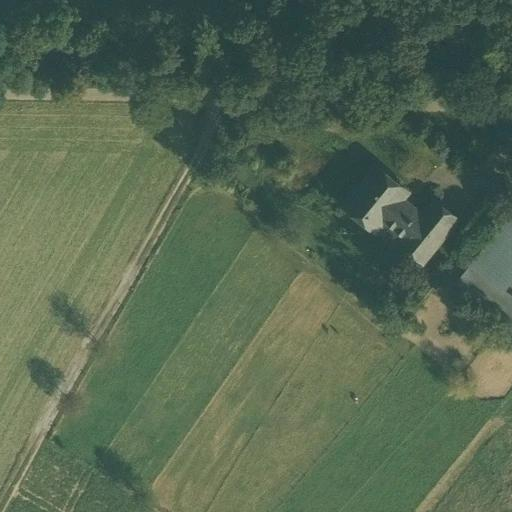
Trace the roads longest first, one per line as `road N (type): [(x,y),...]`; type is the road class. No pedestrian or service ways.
road 1 (track): [(0,95),(511,108)]
road 2 (track): [(0,501),(230,103)]
